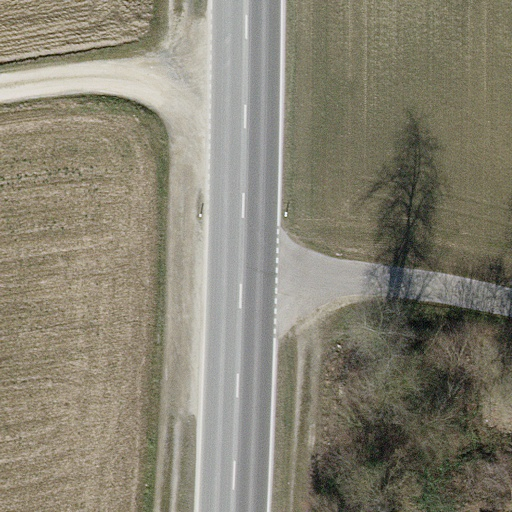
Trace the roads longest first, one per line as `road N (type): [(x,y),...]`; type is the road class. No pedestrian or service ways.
road 1 (track): [(180,75),(166,511)]
road 2 (secondary): [(246,0),(242,271)]
road 3 (residential): [(242,271),(511,302)]
road 4 (track): [(247,75),(0,89)]
road 5 (secondary): [(242,271),(235,511)]
road 6 (track): [(324,275),(306,511)]
